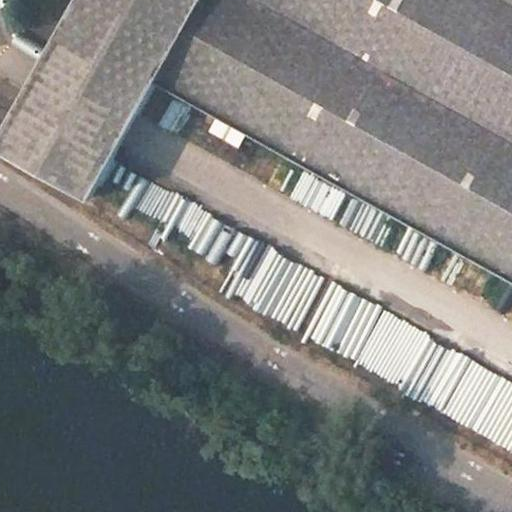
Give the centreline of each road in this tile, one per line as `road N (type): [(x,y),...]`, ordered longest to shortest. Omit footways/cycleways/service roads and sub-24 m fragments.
road 1 (unknown): [(0,19),(63,71),(244,185),(511,341)]
road 2 (unclassified): [(511,495),(229,339),(0,182)]
